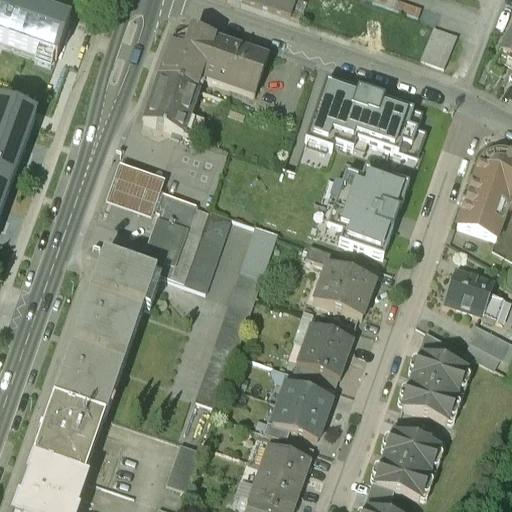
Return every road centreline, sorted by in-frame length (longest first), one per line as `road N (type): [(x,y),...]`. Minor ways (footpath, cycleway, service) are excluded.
road 1 (secondary): [(142,0),(0,415)]
road 2 (residential): [(476,106),(334,511)]
road 3 (residential): [(163,0),(476,106)]
